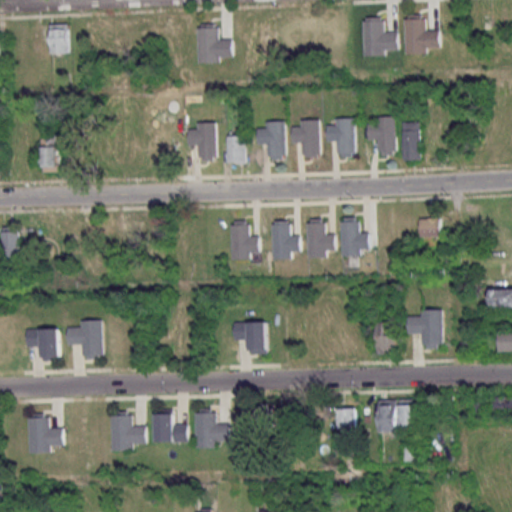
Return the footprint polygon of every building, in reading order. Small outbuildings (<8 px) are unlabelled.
[(442,52),(441,29),(429,29),(429,14),(406,14),(407,53),(442,52)] [(364,54),(399,54),(399,31),(388,31),(388,16),(364,16),(364,54)] [(73,53),(73,23),(51,23),(51,53),(73,53)] [(221,23),(199,23),(199,61),(234,62),(234,38),(221,38),(221,23)] [(397,116),(378,116),(378,124),(370,124),(370,142),(379,142),(379,155),(397,155),(397,116)] [(356,117),(338,117),(338,126),(330,126),(330,144),(339,144),(339,157),(356,157),(356,117)] [(303,157),(322,157),(322,119),(303,119),(303,127),(294,127),(294,144),(303,144),(303,157)] [(191,131),(191,146),(200,146),(200,161),(218,161),(218,121),(199,121),(199,131),(191,131)] [(268,121),(268,129),(260,129),(260,144),(269,144),(270,158),(288,158),(287,121),(268,121)] [(422,159),(422,121),(404,121),(404,159),(422,159)] [(248,163),(248,134),(229,134),(229,163),(248,163)] [(62,138),(42,138),(42,171),(62,171),(62,138)] [(421,237),(441,237),(441,215),(421,215),(421,237)] [(361,216),(343,217),(344,256),(371,255),(370,232),(361,232),(361,216)] [(327,218),(309,218),(309,257),(329,257),(329,248),(337,247),(337,234),(328,234),(327,218)] [(251,237),(251,220),(234,220),(234,258),(261,258),(261,237),(251,237)] [(293,220),(275,220),(275,258),(294,258),(294,249),(303,249),(303,233),(293,233),(293,220)] [(147,221),(128,221),(128,246),(147,246),(147,221)] [(5,226),(5,255),(21,255),(21,226),(5,226)] [(511,306),(511,288),(492,289),(492,307),(511,306)] [(445,309),(423,309),(423,316),(410,316),(410,336),(423,336),(423,347),(445,347),(445,309)] [(105,359),(104,319),(82,319),(82,327),(70,327),(70,347),(83,347),(84,359),(105,359)] [(237,321),(237,341),(249,341),(249,354),(269,354),(269,321),(237,321)] [(380,321),(380,353),(399,353),(399,321),(380,321)] [(28,328),(28,349),(41,349),(41,361),(62,361),(62,328),(28,328)] [(511,332),(501,332),(501,351),(511,351),(511,332)] [(511,394),(494,395),(493,413),(511,413),(511,394)] [(421,429),(421,397),(402,397),(402,429),(421,429)] [(399,432),(399,398),(380,398),(380,432),(399,432)] [(260,400),(249,430),(274,439),(285,409),(260,400)] [(359,428),(358,406),(340,406),(340,429),(359,428)] [(198,446),(232,446),(232,422),(221,422),(221,408),(197,408),(198,446)] [(191,441),(191,420),(178,420),(178,410),(157,410),(157,441),(191,441)] [(114,450),(140,450),(140,444),(149,444),(149,422),(136,422),(136,411),(114,411),(114,450)] [(30,413),(31,453),(56,452),(56,447),(66,447),(65,427),(53,427),(52,413),(30,413)]
